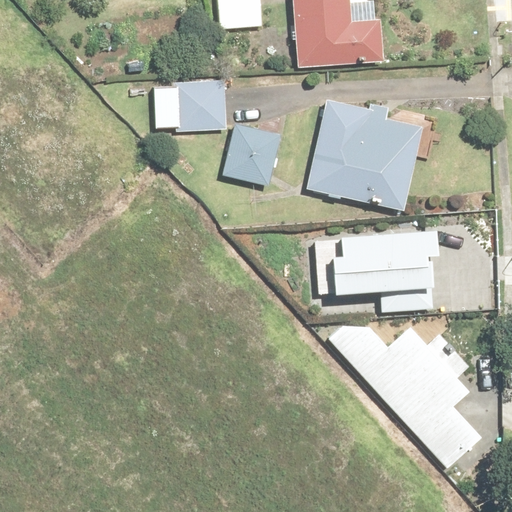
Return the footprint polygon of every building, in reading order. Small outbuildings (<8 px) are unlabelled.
[(261,29),(259,0),(216,0),(219,31),(261,29)] [(292,0),(297,69),(380,64),(376,0),(292,0)] [(226,131),(222,83),(153,89),(157,136),(226,131)] [(384,115),(323,104),(306,193),(403,212),(419,127),(383,120),(384,115)] [(276,137),(231,129),(223,179),(268,186),(276,137)] [(435,234),(315,240),(318,296),(379,293),(380,314),(431,311),(428,257),(436,257),(435,234)] [(468,370),(453,353),(446,346),(438,337),(425,349),(408,330),(398,339),(388,328),(342,327),(328,340),(446,470),(479,441),(449,408),(465,393),(455,382),(468,370)]
